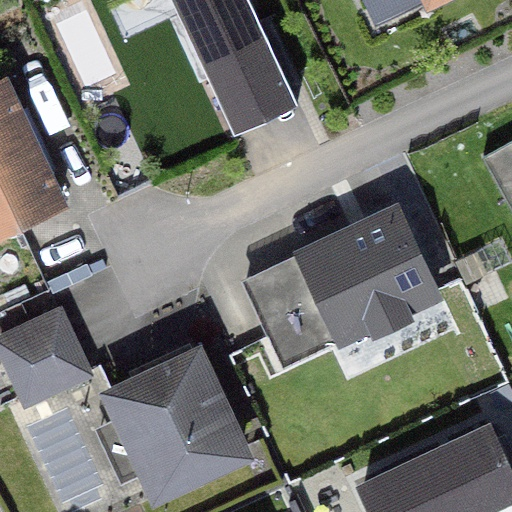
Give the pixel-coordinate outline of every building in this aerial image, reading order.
[(182,0),(238,122),(298,95),(254,0),(182,0)] [(0,156),(38,139),(10,78),(0,82),(0,156)] [(0,241),(70,209),(38,139),(0,156),(0,241)] [(431,277),(397,202),(306,243),(340,318),(431,277)] [(0,338),(22,387),(83,360),(60,309),(0,335),(0,338)] [(243,447),(196,344),(110,382),(157,485),(243,447)] [(362,481),(375,511),(472,511),(511,494),(511,455),(496,421),(362,481)]
